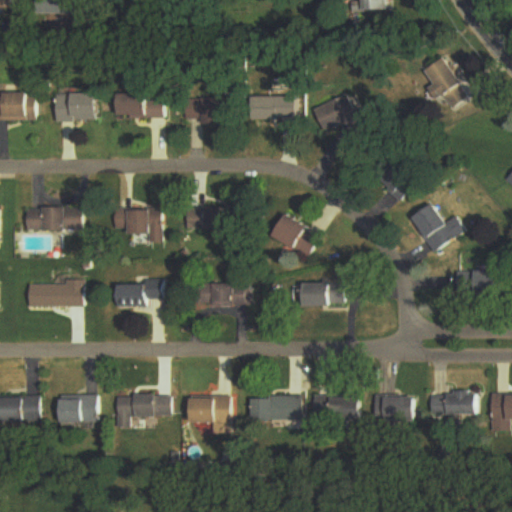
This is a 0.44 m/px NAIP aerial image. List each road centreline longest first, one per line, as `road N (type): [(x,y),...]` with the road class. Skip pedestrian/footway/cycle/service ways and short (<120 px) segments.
road 1 (residential): [(405,354),(410,306),(396,256),(306,181),(255,171),(0,166)]
road 2 (residential): [(511,352),(0,350)]
